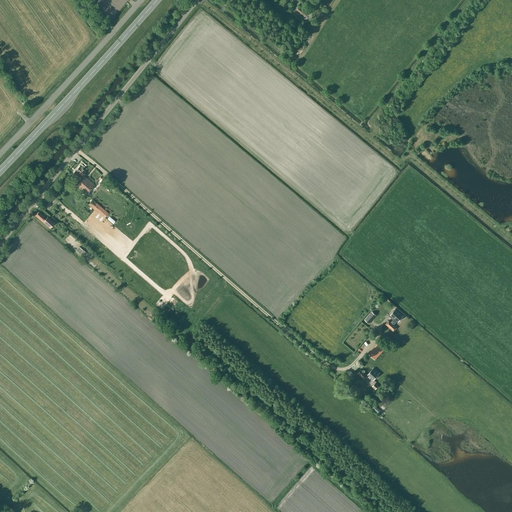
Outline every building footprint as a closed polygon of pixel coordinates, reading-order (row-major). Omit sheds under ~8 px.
[(299,7),(296,10),(305,17),(307,14),(299,7)] [(86,171),(79,166),(72,174),(80,181),(76,185),(86,194),(94,185),(84,176),(86,175),(84,173),(86,171)] [(88,204),(94,209),(100,214),(104,217),(108,213),(104,210),(98,205),(92,199),(88,204)] [(41,220),(49,227),(54,222),(50,219),(47,221),(43,217),(44,216),(39,211),(35,215),(41,220)] [(81,255),(82,254),(83,255),(86,252),(79,247),(76,250),(81,255)] [(385,324),(393,331),(397,328),(393,325),(397,321),(398,321),(403,315),(396,308),(390,314),(394,318),(391,322),(388,320),(385,324)] [(372,311),(364,319),(369,323),(376,315),(372,311)] [(379,372),(373,366),(367,374),(368,375),(370,377),(373,379),(379,372)] [(366,377),(368,380),(370,377),(368,375),(367,375),(361,370),(358,373),(364,379),(366,377)]
